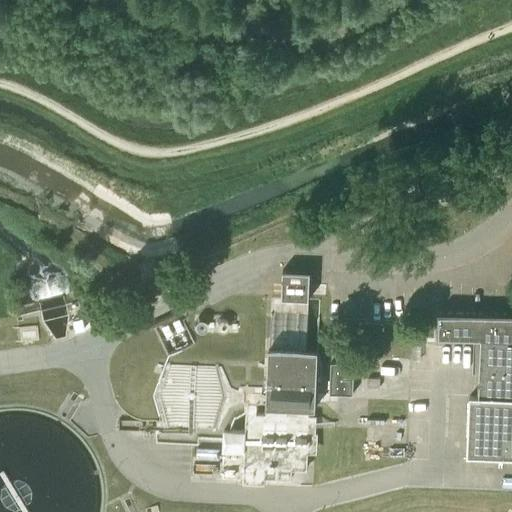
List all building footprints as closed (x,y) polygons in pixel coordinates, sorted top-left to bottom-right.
[(283,270),(282,298),(309,299),(310,271),(283,270)] [(50,336),(70,335),(69,310),(49,311),(50,336)] [(511,314),(439,312),(438,340),(480,341),(478,396),(469,396),(467,457),(511,458),(511,314)] [(269,348),(267,403),(316,405),(318,350),(269,348)] [(354,363),(331,362),(330,392),(353,393),(354,363)]
